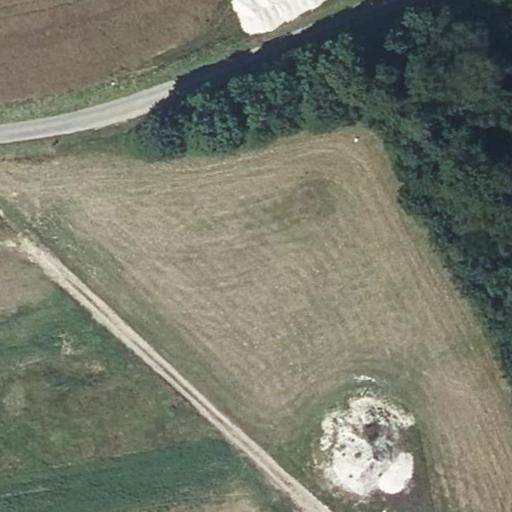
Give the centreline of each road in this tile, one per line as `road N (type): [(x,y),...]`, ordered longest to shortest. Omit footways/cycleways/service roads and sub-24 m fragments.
road 1 (tertiary): [(0,133),(62,126),(163,98),(413,0)]
road 2 (track): [(0,212),(309,511)]
